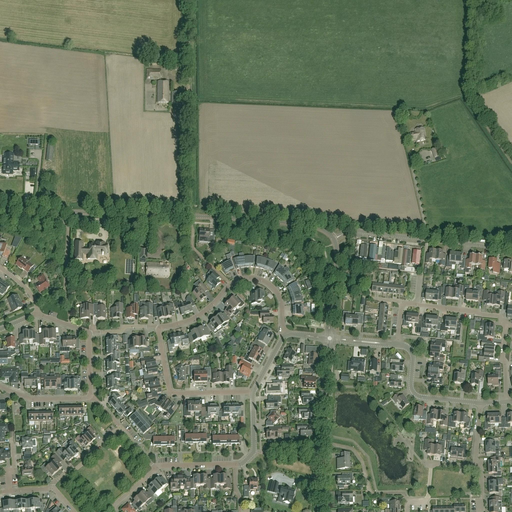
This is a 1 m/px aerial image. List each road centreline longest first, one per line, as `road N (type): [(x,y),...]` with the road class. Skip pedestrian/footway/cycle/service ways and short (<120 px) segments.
road 1 (tertiary): [(333,239),(315,226),(278,222),(0,209)]
road 2 (residential): [(511,248),(353,230),(333,239)]
road 3 (residential): [(160,328),(195,319),(230,284),(249,278),(278,293),(286,334)]
road 4 (track): [(511,162),(466,92),(471,0)]
road 5 (tertiary): [(321,511),(329,338)]
road 6 (residential): [(252,392),(254,451),(241,464),(156,468)]
road 7 (residential): [(0,386),(33,399),(89,397),(89,333)]
road 8 (residential): [(252,392),(169,391),(160,328)]
road 9 (residential): [(51,488),(119,427),(156,468)]
road 10 (tertiary): [(397,345),(413,357),(415,394),(480,403)]
